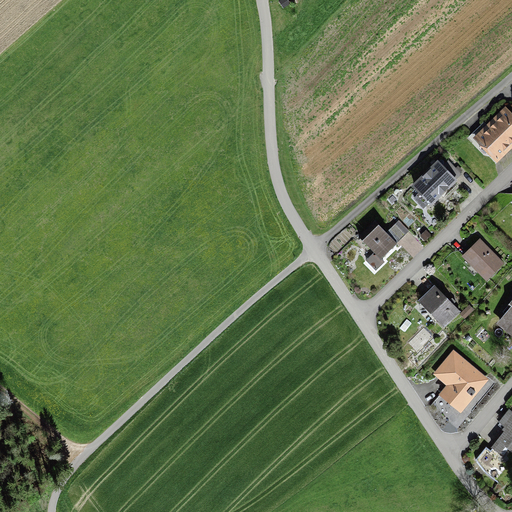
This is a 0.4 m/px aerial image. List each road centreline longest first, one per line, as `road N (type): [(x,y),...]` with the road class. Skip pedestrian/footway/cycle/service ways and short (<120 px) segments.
road 1 (residential): [(358,314),(301,231),(276,177),(261,0)]
road 2 (residential): [(358,314),(511,170)]
road 3 (residential): [(445,449),(358,314)]
